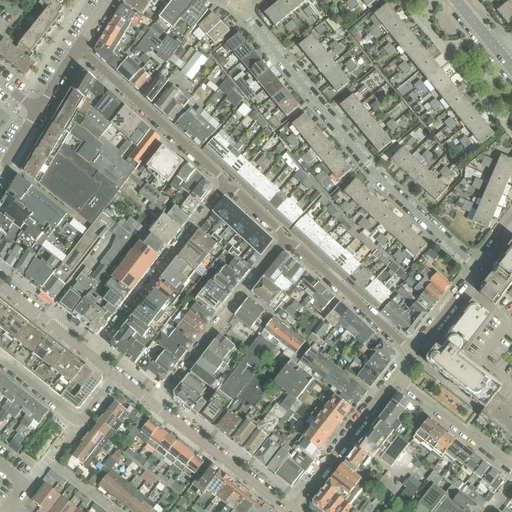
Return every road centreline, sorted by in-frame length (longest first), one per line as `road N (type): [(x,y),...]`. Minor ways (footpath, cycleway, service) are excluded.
road 1 (residential): [(479,267),(373,170),(238,7)]
road 2 (residential): [(231,187),(90,359)]
road 3 (residential): [(288,240),(155,409)]
road 4 (residential): [(231,187),(78,47)]
road 5 (residential): [(292,511),(395,377)]
road 6 (residential): [(414,351),(288,240)]
road 7 (residential): [(155,409),(288,511)]
road 8 (residential): [(112,376),(75,419),(0,361)]
road 9 (residential): [(511,465),(395,377)]
